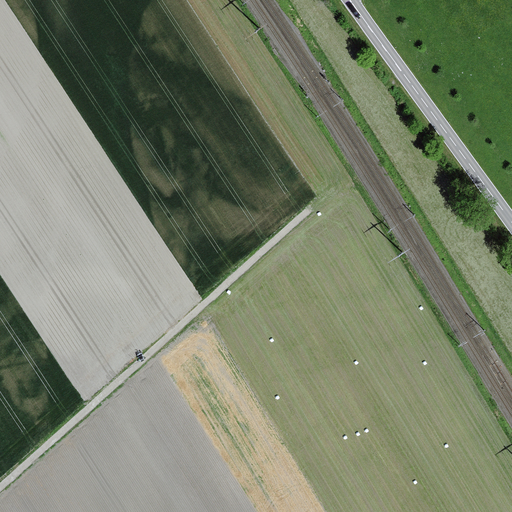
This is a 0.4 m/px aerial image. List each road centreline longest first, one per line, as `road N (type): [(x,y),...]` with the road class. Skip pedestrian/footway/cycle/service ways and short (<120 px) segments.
road 1 (track): [(307,209),(0,487)]
road 2 (secondary): [(511,222),(349,0)]
